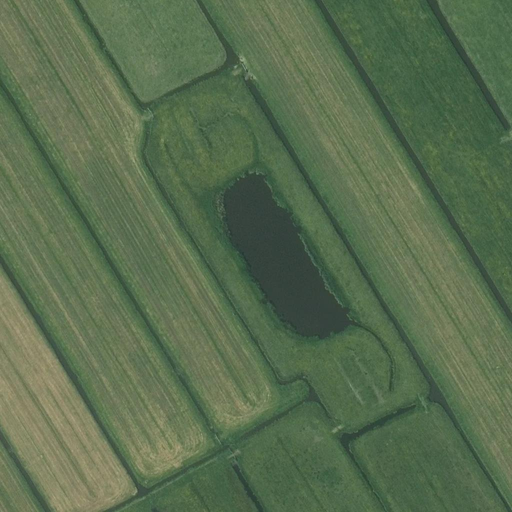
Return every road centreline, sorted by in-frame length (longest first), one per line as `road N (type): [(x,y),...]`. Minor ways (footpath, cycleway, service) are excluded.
road 1 (track): [(232,74),(490,511)]
road 2 (track): [(422,392),(334,435),(251,444),(134,511)]
road 3 (track): [(248,0),(255,57),(235,72),(132,120),(116,92)]
